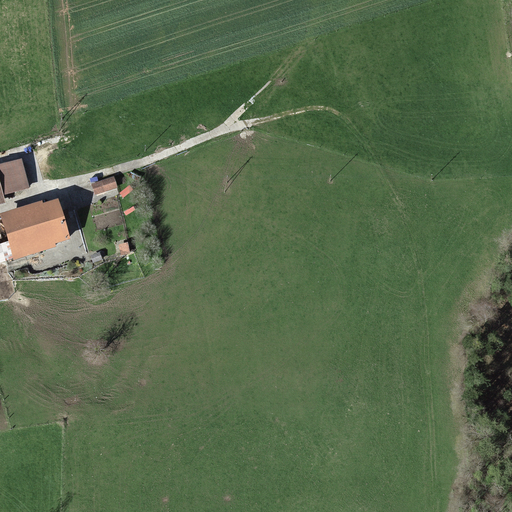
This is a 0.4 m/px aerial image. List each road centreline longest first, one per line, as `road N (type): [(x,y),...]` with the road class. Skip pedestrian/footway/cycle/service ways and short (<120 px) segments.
road 1 (track): [(435,511),(412,238),(385,178),(336,112),(315,106),(218,131),(0,212)]
road 2 (track): [(218,131),(303,45)]
